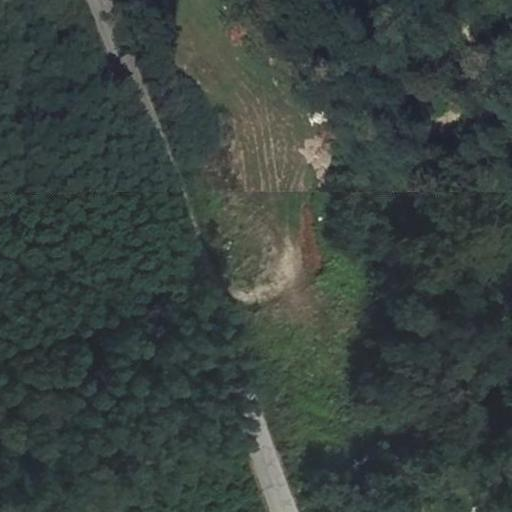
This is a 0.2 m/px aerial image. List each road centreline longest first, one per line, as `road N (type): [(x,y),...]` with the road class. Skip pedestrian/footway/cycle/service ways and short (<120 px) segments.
road 1 (unclassified): [(286,511),(176,195),(98,0)]
road 2 (track): [(178,0),(265,136),(279,226),(261,288),(216,309)]
